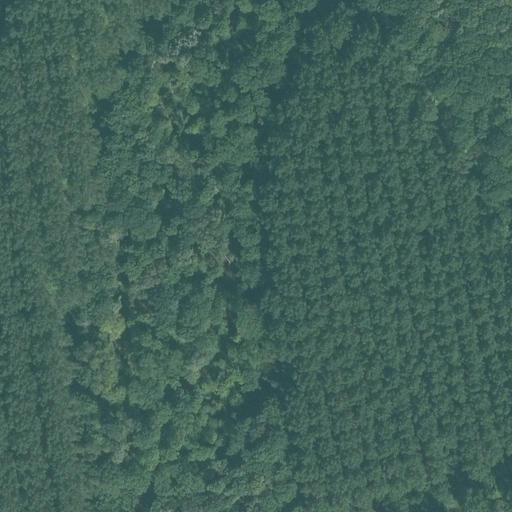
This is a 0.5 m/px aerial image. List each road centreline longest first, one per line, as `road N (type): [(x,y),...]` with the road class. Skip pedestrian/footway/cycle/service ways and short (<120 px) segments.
road 1 (track): [(131,511),(105,343),(109,210),(148,76),(199,0)]
road 2 (track): [(300,511),(511,445)]
road 3 (track): [(511,467),(374,511)]
